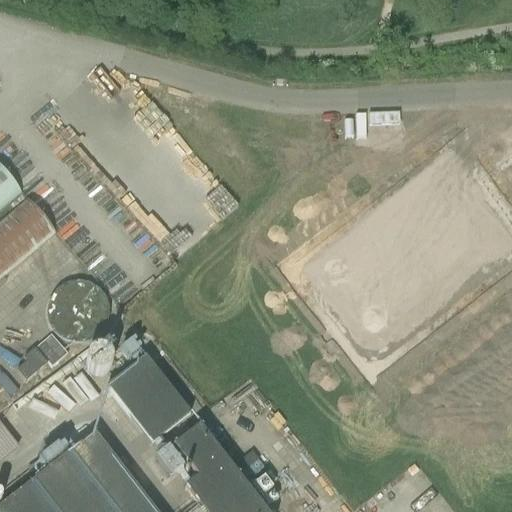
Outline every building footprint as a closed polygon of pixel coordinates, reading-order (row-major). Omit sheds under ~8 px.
[(511,266),(511,203),(505,194),(455,131),(280,268),(368,379),(511,266)] [(0,171),(0,212),(20,195),(0,171)] [(0,281),(54,236),(26,202),(0,222),(0,281)] [(66,286),(56,292),(50,301),(47,310),(46,321),(50,330),(56,338),(64,343),(75,346),(87,345),(96,340),(102,334),(107,325),(108,314),(107,304),(101,295),(91,288),(78,284),(66,286)] [(122,341),(108,353),(122,370),(136,358),(122,341)] [(16,374),(25,385),(46,367),(33,352),(22,362),(26,366),(16,374)] [(150,447),(189,418),(144,361),(106,391),(150,447)] [(289,511),(313,495),(240,400),(205,426),(270,511),(289,511)] [(0,427),(0,464),(18,451),(0,427)] [(184,493),(198,511),(261,511),(198,430),(171,451),(196,484),(184,493)] [(0,511),(152,511),(94,437),(0,509),(0,511)]
